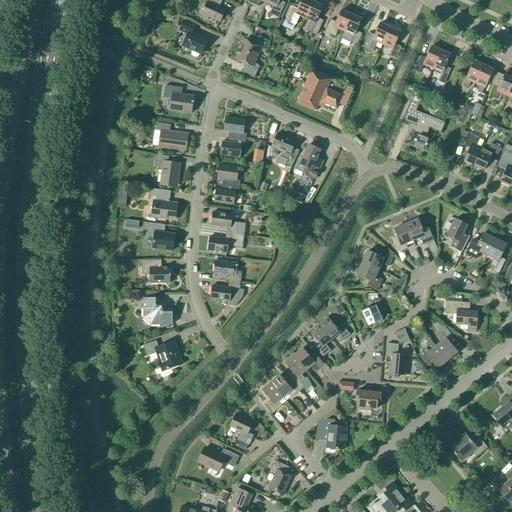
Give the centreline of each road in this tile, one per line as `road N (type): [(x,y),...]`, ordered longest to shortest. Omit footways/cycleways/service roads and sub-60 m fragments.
road 1 (secondary): [(39,511),(24,389),(23,266),(32,161),(64,0)]
road 2 (residential): [(291,440),(327,407),(333,375),(374,380),(378,334),(416,312),(421,282),(434,275),(497,304),(511,322)]
road 3 (residential): [(234,365),(203,325),(191,273),(199,163),(217,87)]
road 4 (residential): [(234,365),(369,175)]
road 5 (secondary): [(35,0),(0,203)]
road 6 (residential): [(369,175),(344,141),(217,87)]
road 7 (residential): [(146,511),(172,431),(234,365)]
road 8 (unclassified): [(390,446),(511,340)]
road 9 (residential): [(369,175),(391,168),(511,220)]
